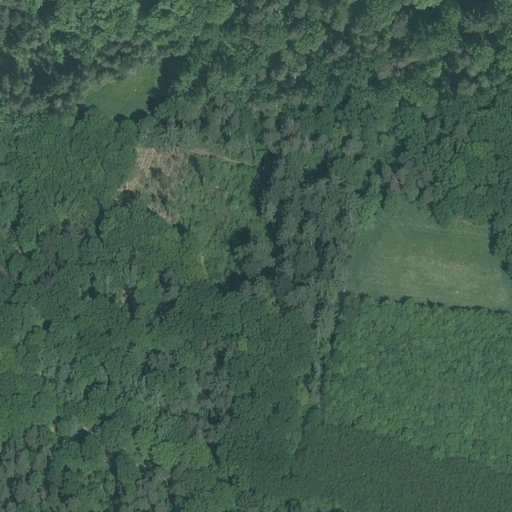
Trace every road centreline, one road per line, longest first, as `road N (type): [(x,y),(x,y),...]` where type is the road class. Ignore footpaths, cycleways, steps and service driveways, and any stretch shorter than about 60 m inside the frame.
road 1 (track): [(199,0),(186,23),(71,94),(48,122),(28,164),(0,274)]
road 2 (track): [(0,96),(325,193)]
road 3 (unclassified): [(0,437),(302,511)]
road 4 (track): [(20,202),(67,218),(70,267),(87,282),(44,448)]
road 5 (track): [(186,23),(167,108),(140,138)]
